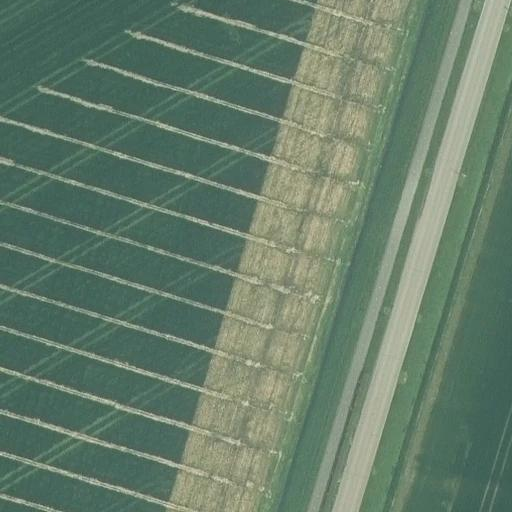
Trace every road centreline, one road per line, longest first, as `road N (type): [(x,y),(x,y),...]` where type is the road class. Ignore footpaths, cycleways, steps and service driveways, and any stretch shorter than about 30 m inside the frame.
road 1 (secondary): [(343,511),(497,0)]
road 2 (track): [(396,511),(511,129)]
